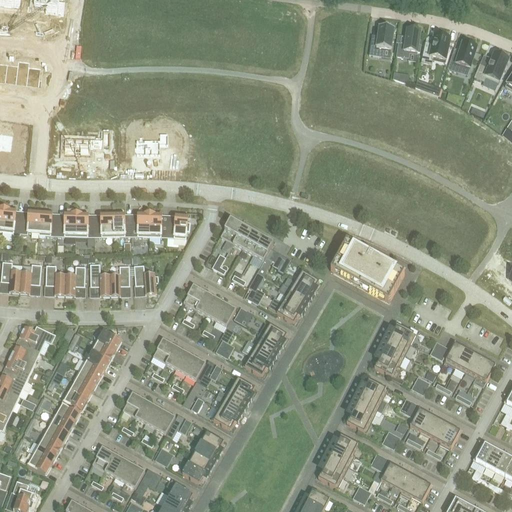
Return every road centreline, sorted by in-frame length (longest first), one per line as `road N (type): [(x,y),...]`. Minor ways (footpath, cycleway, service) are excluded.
road 1 (residential): [(74,72),(188,70),(298,84)]
road 2 (residential): [(309,135),(368,147),(507,216)]
road 3 (residential): [(313,2),(449,21),(511,44)]
road 4 (residential): [(467,287),(364,231),(290,207)]
road 5 (residential): [(30,183),(214,190)]
road 6 (residential): [(159,316),(10,313)]
road 7 (residential): [(448,489),(331,427)]
road 8 (residential): [(477,434),(360,372)]
road 9 (residential): [(268,391),(153,326)]
road 10 (residential): [(92,434),(206,499)]
road 11 (residential): [(183,274),(298,337)]
road 12 (residential): [(123,380),(236,444)]
